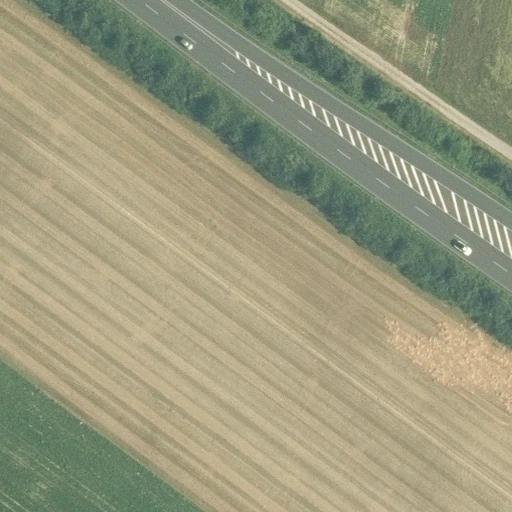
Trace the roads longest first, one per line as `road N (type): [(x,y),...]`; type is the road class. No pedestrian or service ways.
road 1 (trunk): [(153,4),(511,275)]
road 2 (trunk): [(511,228),(153,4)]
road 3 (track): [(511,154),(284,0)]
